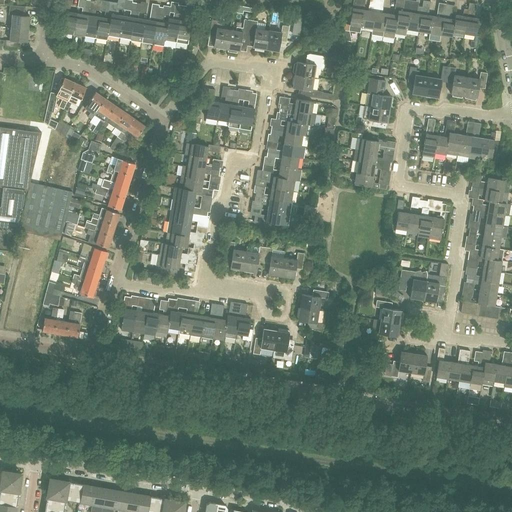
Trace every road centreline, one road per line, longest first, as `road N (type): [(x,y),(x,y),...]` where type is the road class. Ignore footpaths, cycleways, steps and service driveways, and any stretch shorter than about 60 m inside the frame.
road 1 (residential): [(511,427),(90,356)]
road 2 (residential): [(511,114),(409,108),(396,185),(462,196),(448,319)]
road 3 (residential): [(205,281),(229,169),(254,158),(267,73),(208,62),(159,122)]
road 4 (residential): [(113,282),(159,122)]
road 5 (residential): [(198,487),(37,460)]
road 6 (residential): [(159,122),(90,72),(42,61)]
road 7 (residential): [(318,511),(198,487)]
